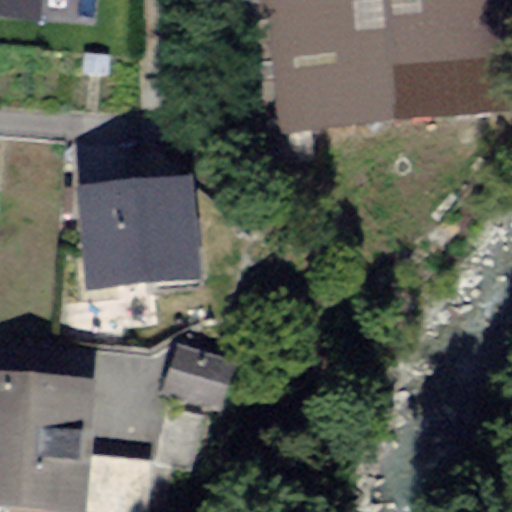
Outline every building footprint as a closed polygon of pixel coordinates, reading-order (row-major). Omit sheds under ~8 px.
[(0,0),(0,16),(36,19),(37,0),(0,0)] [(257,0),(270,140),(505,119),(493,0),(257,0)] [(188,288),(178,189),(72,200),(82,299),(188,288)] [(243,377),(183,351),(164,394),(224,420),(243,377)] [(81,460),(84,388),(0,383),(0,511),(18,511),(134,511),(136,462),(81,460)]
